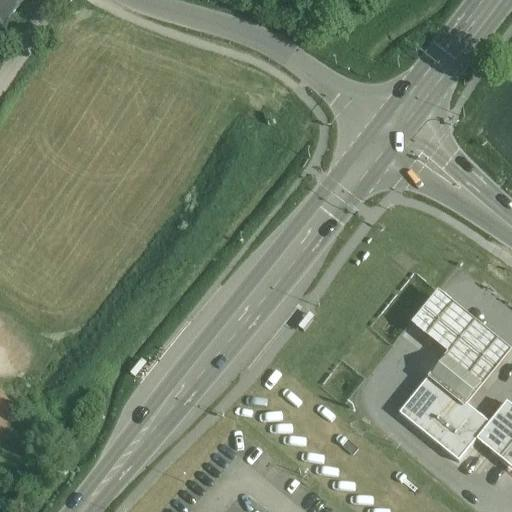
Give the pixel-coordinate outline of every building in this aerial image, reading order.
[(25,0),(0,0),(0,25),(4,29),(25,0)] [(451,315),(430,299),(403,332),(423,348),(443,363),(430,380),(466,407),(505,357),(451,315)] [(466,407),(430,380),(400,418),(459,466),(477,444),(490,428),(466,407)] [(0,395),(0,442),(23,414),(0,395)] [(511,410),(507,407),(490,428),(477,444),(511,472),(511,410)]
